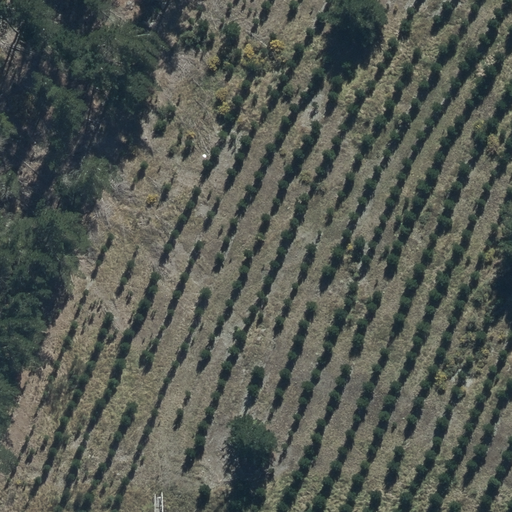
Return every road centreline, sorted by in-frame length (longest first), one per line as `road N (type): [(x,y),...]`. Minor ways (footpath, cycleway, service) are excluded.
road 1 (track): [(495,0),(360,195),(219,310),(187,355),(167,446),(170,511)]
road 2 (track): [(187,355),(294,0)]
